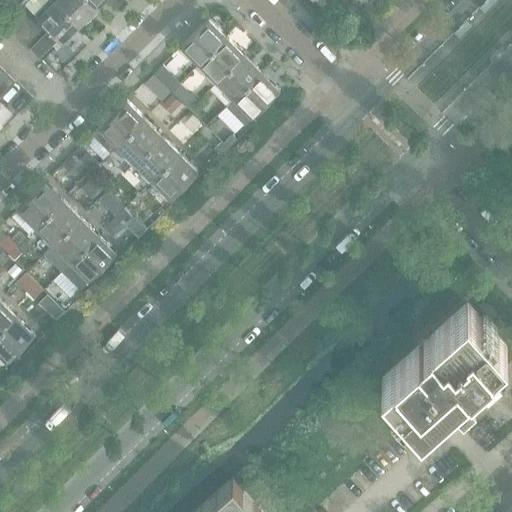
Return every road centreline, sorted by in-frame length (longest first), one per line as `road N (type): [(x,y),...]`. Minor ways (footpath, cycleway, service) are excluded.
road 1 (secondary): [(362,110),(0,471)]
road 2 (secondary): [(55,511),(413,160)]
road 3 (residential): [(0,183),(185,0)]
road 4 (secondary): [(472,0),(362,110)]
road 5 (residential): [(362,110),(254,0)]
road 6 (residential): [(511,263),(413,160)]
road 7 (secondary): [(413,160),(511,60)]
